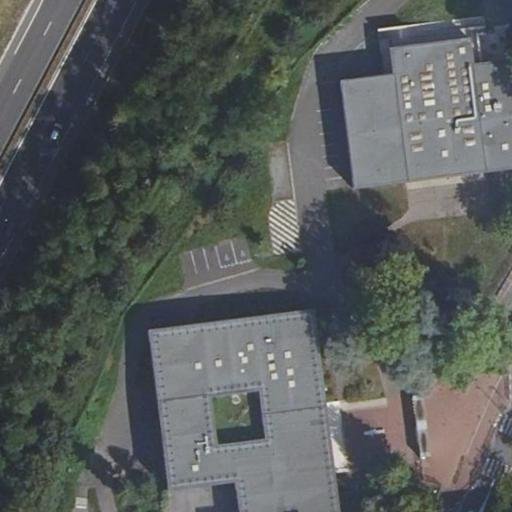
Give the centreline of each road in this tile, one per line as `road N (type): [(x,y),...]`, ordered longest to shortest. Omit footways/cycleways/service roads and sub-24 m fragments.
road 1 (primary): [(0,222),(117,0)]
road 2 (primary): [(62,0),(0,118)]
